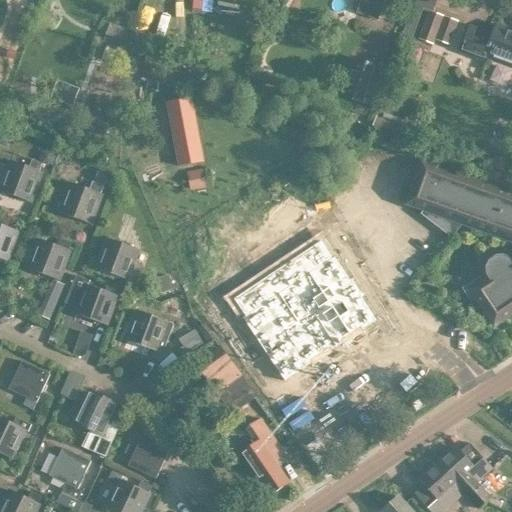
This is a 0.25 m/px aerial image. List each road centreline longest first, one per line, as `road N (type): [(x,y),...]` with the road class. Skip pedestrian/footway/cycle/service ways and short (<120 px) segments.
road 1 (residential): [(222,511),(133,388),(0,328)]
road 2 (residential): [(299,511),(511,372)]
